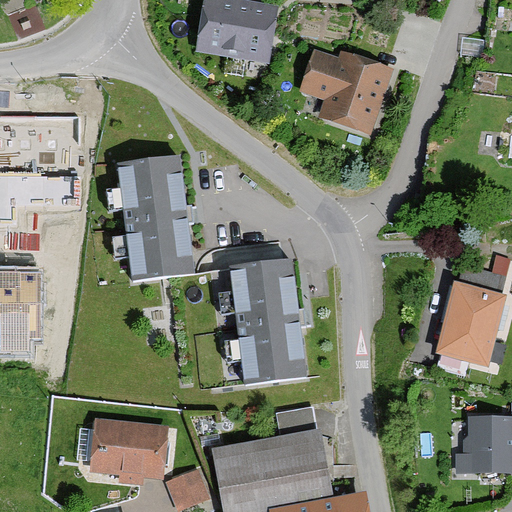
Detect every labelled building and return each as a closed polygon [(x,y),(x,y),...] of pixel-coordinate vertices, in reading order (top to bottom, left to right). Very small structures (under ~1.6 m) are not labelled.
[(278,10),(208,0),(204,0),(197,56),(269,66),(278,10)] [(371,143),(395,74),(342,56),(339,64),(316,56),(301,99),(325,108),(319,125),(371,143)] [(179,160),(118,167),(131,284),(193,277),(179,160)] [(297,258),(231,265),(243,384),(310,377),(297,258)] [(48,267),(0,265),(0,337),(46,339),(48,267)] [(505,282),(463,271),(458,290),(456,289),(437,359),(488,373),(507,302),(500,300),(505,282)] [(511,483),(511,415),(465,415),(464,483),(511,483)] [(164,486),(169,431),(98,424),(92,477),(120,480),(119,487),(142,490),(142,483),(164,486)] [(334,501),(323,437),(215,455),(225,511),(363,511),(361,496),(334,501)] [(191,511),(208,506),(198,477),(166,488),(175,511),(191,511)]
